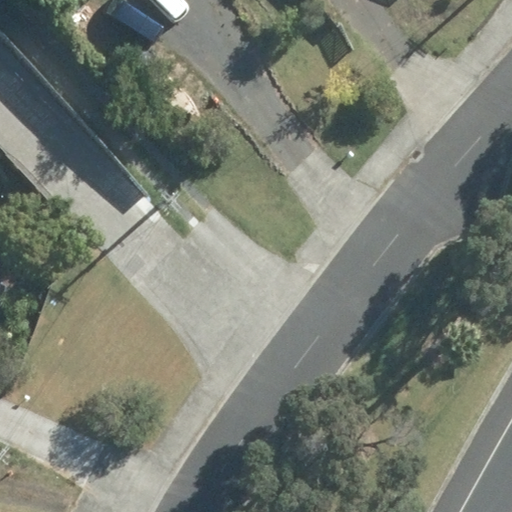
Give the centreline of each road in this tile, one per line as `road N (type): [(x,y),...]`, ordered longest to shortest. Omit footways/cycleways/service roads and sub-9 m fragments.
road 1 (residential): [(192,511),(511,109)]
road 2 (unknown): [(263,325),(0,58)]
